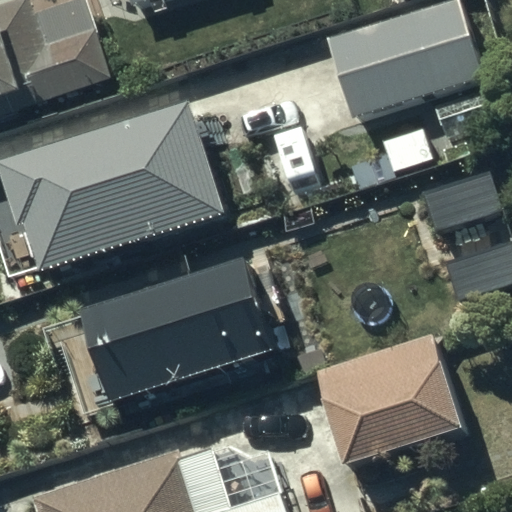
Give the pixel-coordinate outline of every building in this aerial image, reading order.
[(84,6),(36,22),(28,0),(22,0),(0,7),(0,114),(3,123),(111,87),(93,34),(84,6)] [(125,0),(130,14),(175,0),(125,0)] [(460,3),(324,45),(350,128),(486,86),(460,3)] [(188,109),(0,168),(0,191),(15,238),(23,235),(37,280),(223,220),(188,109)] [(431,203),(444,245),(511,223),(498,182),(431,203)] [(511,255),(454,274),(468,316),(511,301),(511,255)] [(127,426),(290,372),(259,280),(96,334),(127,426)] [(436,342),(312,379),(342,475),(465,437),(436,342)] [(238,511),(233,511),(215,454),(188,463),(185,455),(31,505),(33,511),(284,511),(280,499),(238,511)]
